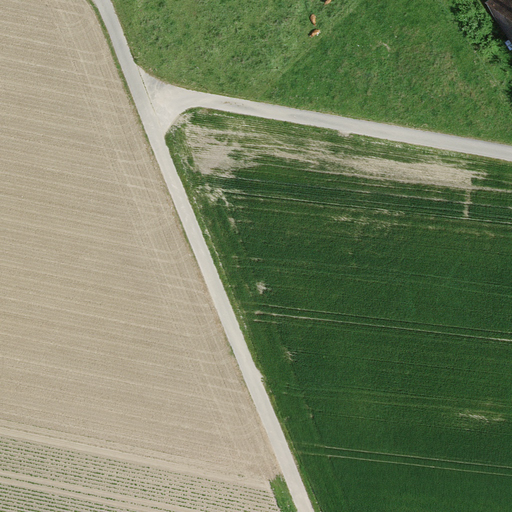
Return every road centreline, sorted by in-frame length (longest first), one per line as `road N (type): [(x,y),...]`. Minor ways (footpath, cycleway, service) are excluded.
road 1 (track): [(511,153),(197,99),(144,106),(101,0)]
road 2 (track): [(144,106),(304,511)]
